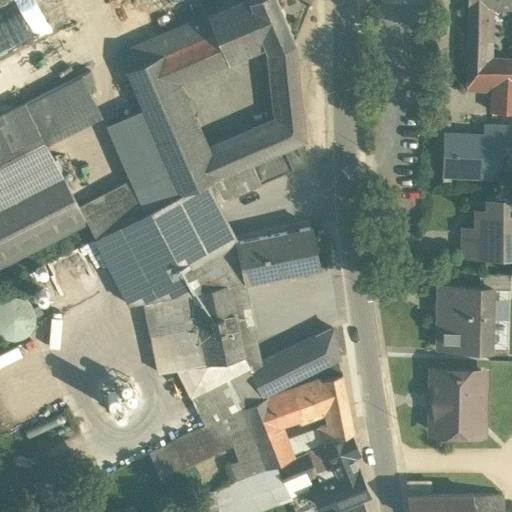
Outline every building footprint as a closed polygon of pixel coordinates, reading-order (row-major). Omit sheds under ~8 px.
[(274,0),(246,0),(207,16),(213,32),(224,59),(267,41),(271,52),(293,41),(274,0)] [(483,0),(475,0),(467,0),(466,40),(466,58),(484,58),(486,5),(483,0)] [(207,16),(156,38),(162,54),(213,32),(207,16)] [(213,32),(162,54),(172,80),(173,81),(224,59),(213,32)] [(156,38),(119,54),(126,69),(162,54),(156,38)] [(277,119),(204,151),(215,179),(251,163),(283,149),(304,140),(294,45),(293,41),(271,52),(277,119)] [(162,54),(126,69),(147,118),(167,165),(180,194),(206,182),(215,179),(204,151),(173,81),(172,80),(162,54)] [(484,58),(466,58),(466,89),(491,90),(484,60),(484,58)] [(511,60),(484,60),(491,90),(490,111),(511,112),(511,60)] [(81,75),(0,116),(0,206),(62,174),(39,130),(94,101),(81,75)] [(147,118),(128,126),(147,170),(149,175),(167,165),(147,118)] [(511,124),(484,123),(483,135),(483,142),(498,143),(511,143),(511,124)] [(483,135),(443,134),(442,173),(467,174),(467,173),(481,174),(482,172),(497,173),(498,143),(483,142),(483,135)] [(304,140),(283,149),(292,170),(306,164),(304,140)] [(283,149),(251,163),(260,184),(292,170),(283,149)] [(251,163),(215,179),(206,182),(217,203),(260,184),(251,163)] [(147,170),(78,206),(86,221),(95,238),(180,194),(167,165),(149,175),(147,170)] [(62,174),(0,206),(0,265),(86,221),(78,206),(62,174)] [(206,182),(180,194),(95,238),(94,238),(129,303),(142,301),(143,301),(191,289),(228,282),(229,281),(243,278),(236,243),(237,243),(217,203),(206,182)] [(511,198),(487,199),(487,209),(476,209),(476,227),(463,227),(463,254),(489,254),(489,248),(503,249),(503,250),(511,249),(511,198)] [(237,243),(236,243),(243,278),(244,281),(319,265),(311,228),(237,243)] [(228,282),(191,289),(207,363),(244,355),(229,281),(228,282)] [(492,285),(438,284),(437,347),(491,348),(492,285)] [(191,289),(143,301),(158,372),(177,369),(207,363),(191,289)] [(32,324),(34,316),(32,308),(28,302),(21,297),(13,296),(5,297),(0,300),(0,332),(5,336),(13,337),(21,336),(28,331),(32,324)] [(330,330),(251,370),(264,395),(336,358),(336,359),(338,359),(332,328),(330,329),(330,330)] [(207,363),(177,369),(204,425),(264,395),(251,370),(244,355),(207,363)] [(483,372),(432,370),(430,430),(482,431),(483,372)] [(341,374),(294,388),(301,418),(328,408),(330,407),(347,403),(341,374)] [(118,395),(108,395),(107,388),(92,389),(93,409),(119,407),(118,395)] [(294,388),(268,396),(279,427),(279,428),(301,418),(294,388)] [(268,396),(244,408),(263,466),(289,457),(279,428),(279,427),(268,396)] [(347,403),(330,407),(334,423),(318,428),(322,440),(324,444),(325,444),(331,442),(331,440),(349,434),(353,433),(347,403)] [(244,408),(225,416),(236,450),(244,474),(263,466),(244,408)] [(161,484),(236,450),(225,416),(147,456),(161,484)] [(349,434),(331,440),(331,442),(325,444),(334,466),(351,458),(358,455),(349,434)] [(351,458),(334,466),(338,477),(322,484),(311,488),(319,506),(333,500),(337,511),(361,501),(368,498),(351,458)] [(268,511),(292,504),(284,483),(278,468),(210,494),(218,511),(268,511)] [(316,469),(284,483),(292,504),(295,511),(313,511),(322,509),(319,506),(311,488),(322,484),(316,469)] [(431,494),(430,482),(407,482),(406,481),(408,494),(430,495),(431,494)] [(502,511),(501,493),(470,494),(471,511),(502,511)] [(188,511),(218,511),(210,494),(186,505),(188,511)] [(431,494),(430,495),(408,494),(410,511),(471,511),(470,494),(431,494)] [(365,511),(361,501),(337,511),(365,511)]
